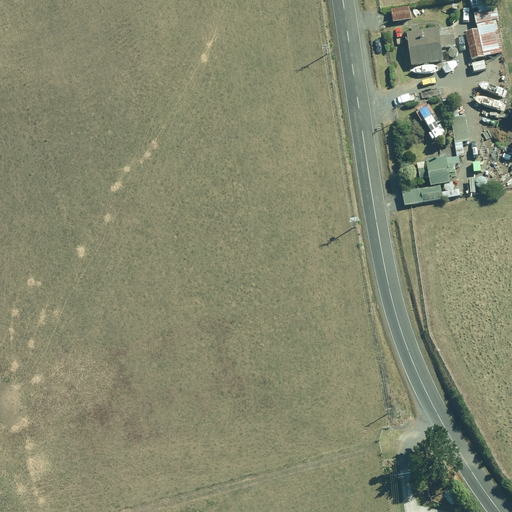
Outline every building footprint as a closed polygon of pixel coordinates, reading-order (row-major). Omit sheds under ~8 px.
[(392,24),(394,24),(409,21),(407,8),(389,11),(392,24)] [(475,27),(495,22),(500,21),(497,10),(472,15),(475,27)] [(495,22),(475,27),(476,30),(465,33),(471,61),(502,55),(495,22)] [(409,68),(431,65),(431,73),(444,71),(442,53),(440,53),(439,49),(452,47),(450,29),(437,31),(418,33),(418,28),(410,29),(411,34),(405,34),(409,68)] [(485,61),(471,63),(473,74),(486,72),(485,61)] [(458,110),(450,111),(455,156),(463,155),(458,110)] [(432,139),(422,140),(424,156),(434,155),(432,139)] [(457,164),(456,157),(424,163),(425,169),(416,170),(417,181),(427,179),(429,188),(450,184),(448,175),(455,174),(453,165),(457,164)] [(439,188),(401,194),(404,207),(441,201),(439,188)]
